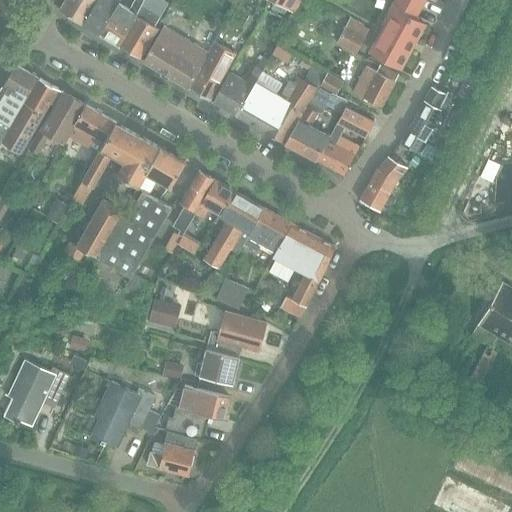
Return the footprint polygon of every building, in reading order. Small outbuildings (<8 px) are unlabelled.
[(81,23),(94,0),(63,0),(58,9),(81,23)] [(99,34),(117,3),(118,0),(113,0),(94,0),(81,23),(99,34)] [(135,14),(142,1),(139,0),(134,0),(129,11),(117,3),(99,34),(117,46),(136,15),(135,14)] [(159,17),(146,9),(150,0),(142,0),(142,1),(135,14),(136,15),(117,46),(138,59),(156,28),(154,27),(159,17)] [(270,0),(291,11),(296,0),(270,0)] [(423,26),(412,20),(422,0),(393,0),(381,23),(385,25),(370,53),(400,69),(423,26)] [(362,25),(349,18),(336,43),(355,54),(367,31),(361,27),(362,25)] [(204,26),(197,39),(210,47),(217,34),(204,26)] [(142,61),(164,74),(186,88),(207,53),(162,27),(142,61)] [(214,41),(188,88),(209,100),(235,53),(214,41)] [(301,60),(298,65),(308,71),(311,66),(301,60)] [(0,139),(6,129),(37,77),(15,64),(0,89),(0,120),(1,121),(0,122),(0,139)] [(235,116),(254,83),(263,67),(259,65),(258,68),(255,66),(246,82),(228,72),(212,102),(235,116)] [(379,74),(372,71),(365,67),(352,93),(380,107),(397,75),(382,67),(379,74)] [(315,84),(320,75),(310,69),(305,79),(315,84)] [(319,86),(335,95),(342,83),(326,75),(319,86)] [(283,144),(308,102),(316,87),(296,76),(292,83),(288,81),(280,94),(281,95),(280,97),(266,89),(266,90),(254,83),(235,116),(283,144)] [(62,92),(57,89),(38,78),(8,130),(6,129),(0,139),(0,142),(19,154),(49,103),(54,106),(62,92)] [(436,109),(444,95),(432,87),(398,143),(416,153),(432,129),(429,128),(439,111),(436,109)] [(317,112),(319,114),(324,105),(339,113),(346,102),(331,94),(330,95),(318,88),(309,103),(308,102),(283,144),(315,160),(326,140),(328,137),(309,126),(317,112)] [(59,147),(66,135),(84,105),(62,92),(54,106),(29,149),(37,154),(43,142),(41,141),(45,134),(57,141),(55,145),(59,147)] [(104,142),(114,123),(84,105),(66,135),(98,153),(104,142)] [(344,106),(336,122),(345,127),(365,137),(373,120),(344,106)] [(326,140),(315,160),(344,176),(359,147),(340,137),(345,127),(336,122),(328,137),(326,140)] [(120,161),(135,135),(114,123),(104,142),(98,153),(71,198),(81,204),(110,155),(120,161)] [(145,173),(159,148),(135,135),(120,161),(122,163),(116,174),(137,187),(145,173)] [(427,143),(422,153),(431,158),(436,148),(427,143)] [(159,148),(145,173),(170,188),(184,163),(159,148)] [(396,181),(406,168),(387,156),(376,170),(371,179),(390,191),(396,181)] [(414,156),(408,163),(414,168),(420,161),(414,156)] [(486,161),(479,176),(490,182),(497,167),(486,161)] [(200,203),(214,180),(198,171),(179,202),(184,205),(172,226),(179,230),(177,234),(182,237),(183,235),(196,211),(201,204),(200,203)] [(377,215),(390,191),(371,179),(356,203),(377,215)] [(220,216),(234,192),(214,180),(200,203),(201,204),(196,211),(201,214),(205,207),(220,216)] [(129,276),(147,245),(170,207),(142,191),(128,214),(123,211),(97,258),(129,276)] [(237,254),(243,244),(264,208),(234,192),(220,216),(227,220),(204,259),(218,268),(229,249),(237,254)] [(276,203),(301,216),(306,207),(281,194),(276,203)] [(4,195),(0,201),(0,218),(11,200),(4,195)] [(55,199),(45,217),(56,224),(66,205),(55,199)] [(97,258),(123,211),(102,199),(76,245),(70,242),(64,252),(78,260),(84,250),(97,258)] [(274,252),(291,223),(264,208),(243,244),(256,252),(261,244),(274,252)] [(335,247),(307,232),(291,223),(274,252),(272,257),(275,258),(268,273),(287,282),(294,269),(304,274),(291,299),(285,296),(279,307),(299,318),(318,281),(335,247)] [(182,237),(177,245),(194,255),(200,244),(183,235),(182,237)] [(17,245),(9,259),(31,270),(38,256),(17,245)] [(251,290),(260,271),(241,261),(231,280),(251,290)] [(138,263),(123,288),(144,300),(159,275),(138,263)] [(214,294),(222,280),(210,273),(202,287),(214,294)] [(247,288),(224,278),(215,299),(238,309),(247,288)] [(511,294),(497,286),(468,337),(486,348),(487,348),(492,339),(511,349),(511,294)] [(163,300),(178,304),(181,292),(167,288),(163,300)] [(155,316),(174,321),(179,305),(160,300),(155,316)] [(238,358),(240,349),(241,347),(257,351),(264,322),(223,311),(217,333),(210,331),(205,349),(238,358)] [(75,318),(72,329),(94,335),(96,324),(75,318)] [(71,336),(69,347),(80,349),(82,339),(71,336)] [(152,344),(168,349),(170,341),(155,337),(152,344)] [(477,385),(496,354),(486,348),(467,379),(477,385)] [(232,384),(238,358),(205,349),(202,363),(197,362),(194,374),(232,384)] [(20,420),(31,426),(43,402),(54,407),(69,374),(53,367),(51,372),(25,360),(8,396),(12,398),(3,415),(19,423),(20,420)] [(169,375),(183,379),(187,366),(172,363),(169,375)] [(409,374),(397,368),(392,381),(403,387),(409,374)] [(105,443),(116,448),(127,424),(138,430),(155,397),(138,389),(135,394),(110,381),(93,417),(97,419),(88,437),(104,445),(105,443)] [(204,428),(207,416),(223,420),(229,397),(196,389),(193,402),(188,401),(186,409),(175,406),(172,418),(167,417),(167,418),(161,416),(156,428),(166,430),(166,431),(196,439),(197,439),(200,427),(204,428)] [(150,410),(140,430),(150,435),(160,415),(150,410)] [(511,464),(511,437),(481,425),(472,448),(511,464)] [(194,451),(196,439),(166,431),(162,445),(153,442),(151,451),(149,451),(146,464),(187,475),(194,451)] [(72,453),(82,457),(85,449),(75,445),(72,453)] [(511,511),(511,485),(509,485),(500,511),(511,511)]
